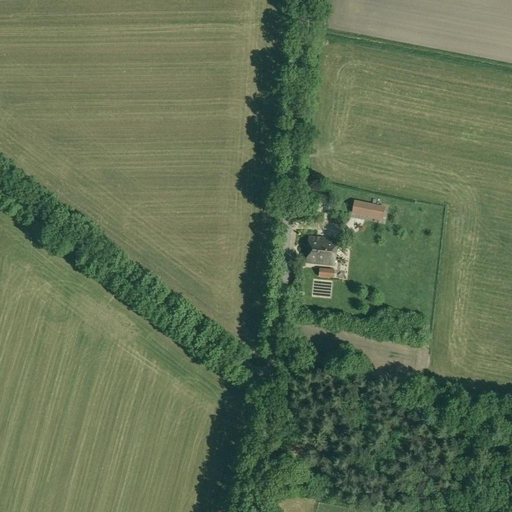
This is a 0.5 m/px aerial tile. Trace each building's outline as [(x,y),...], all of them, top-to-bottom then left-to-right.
[(334,196),(326,195),(325,203),(334,204),(334,196)] [(378,206),(368,204),(366,215),(376,217),(378,206)] [(307,263),(334,265),(336,240),(310,237),(307,263)] [(301,254),(288,257),(291,267),(303,264),(301,254)] [(319,277),(333,279),(334,270),(320,268),(319,277)]
